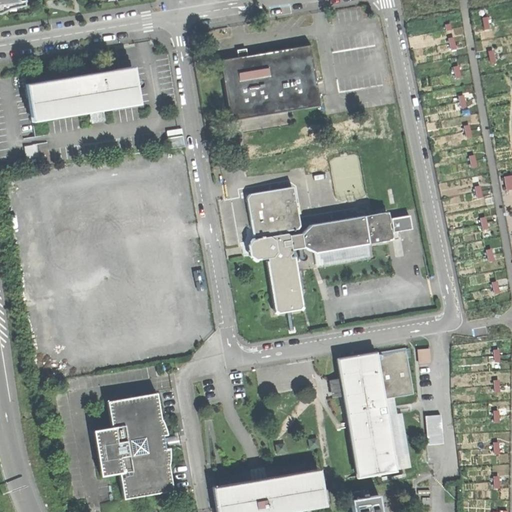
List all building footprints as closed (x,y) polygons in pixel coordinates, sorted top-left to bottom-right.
[(266,50),(242,54),(232,56),(220,58),(231,119),(320,105),(310,43),(266,50)] [(104,107),(138,102),(132,66),(82,74),(27,84),(33,118),(89,109),(104,107)] [(106,119),(104,107),(89,109),(91,121),(106,119)] [(169,137),(170,148),(186,146),(184,135),(169,137)] [(28,158),(40,155),(38,143),(26,145),(28,158)] [(63,166),(67,180),(96,173),(92,159),(63,166)] [(509,172),(501,173),(503,186),(511,184),(511,183),(511,182),(511,173),(509,173),(509,172)] [(250,237),(251,237),(283,231),(294,229),(296,225),(289,188),(242,196),(250,237)] [(384,235),(387,231),(385,217),(381,216),(379,212),(360,216),(364,242),(384,238),(384,235)] [(306,224),(297,233),(300,248),(309,252),(364,243),(364,242),(360,216),(359,214),(306,224)] [(399,215),(385,217),(387,231),(401,229),(399,215)] [(283,231),(251,237),(256,238),(252,239),(253,250),(255,260),(268,258),(268,260),(267,261),(275,308),(279,311),(301,307),(303,303),(295,254),(291,254),(286,251),(283,235),(283,231)] [(286,251),(300,248),(297,233),(283,235),(286,251)] [(71,287),(61,288),(72,345),(81,343),(71,287)] [(415,394),(407,349),(377,354),(385,399),(415,394)] [(421,350),(422,364),(431,363),(430,349),(421,350)] [(397,470),(385,399),(377,354),(340,360),(343,378),(346,395),(359,477),(397,470)] [(333,397),(346,395),(343,378),(330,380),(332,390),(333,397)] [(169,436),(163,420),(158,394),(109,402),(114,428),(95,431),(103,477),(122,475),(125,500),(176,491),(171,466),(172,459),(172,448),(168,449),(167,445),(166,438),(166,436),(169,436)] [(428,445),(444,444),(441,415),(426,416),(428,445)] [(175,436),(166,438),(167,445),(180,443),(179,438),(178,433),(175,433),(175,436)] [(250,470),(252,480),(266,478),(264,467),(256,468),(250,470)] [(252,480),(214,487),(218,511),(277,511),(325,504),(324,501),(332,500),(328,481),(326,481),(324,473),(319,474),(318,469),(266,478),(252,480)] [(393,474),(378,477),(379,483),(394,480),(393,474)] [(353,490),(355,497),(369,495),(367,487),(353,490)] [(354,511),(382,511),(380,494),(352,499),(354,511)]
